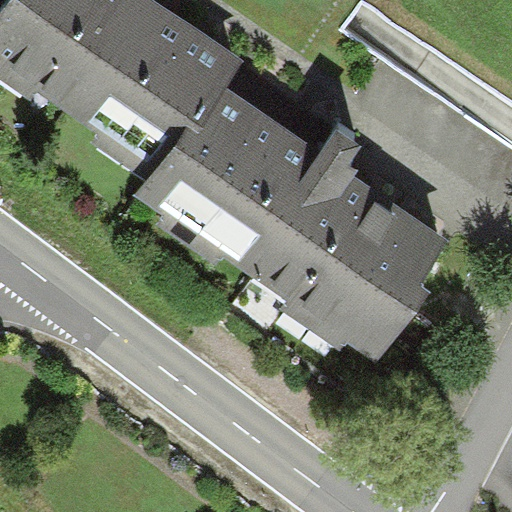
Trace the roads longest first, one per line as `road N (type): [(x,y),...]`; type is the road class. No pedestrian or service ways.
road 1 (secondary): [(0,253),(342,511)]
road 2 (residential): [(429,511),(511,362)]
